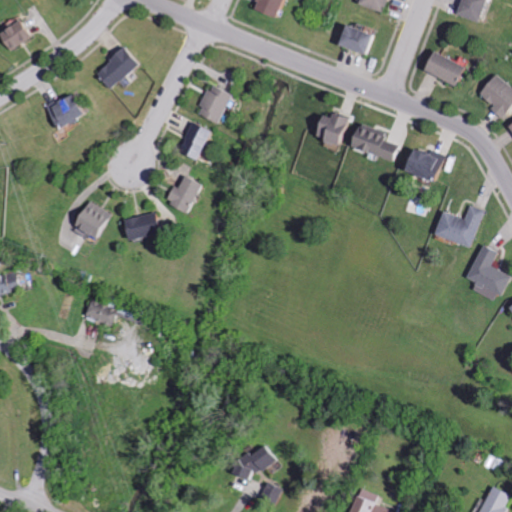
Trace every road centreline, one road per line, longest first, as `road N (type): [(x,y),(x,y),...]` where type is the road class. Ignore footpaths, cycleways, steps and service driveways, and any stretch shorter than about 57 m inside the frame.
road 1 (residential): [(511,190),(470,128),(206,26)]
road 2 (residential): [(0,492),(35,507),(50,429),(36,379),(0,343)]
road 3 (residential): [(206,26),(131,162)]
road 4 (residential): [(119,0),(66,53),(0,95)]
